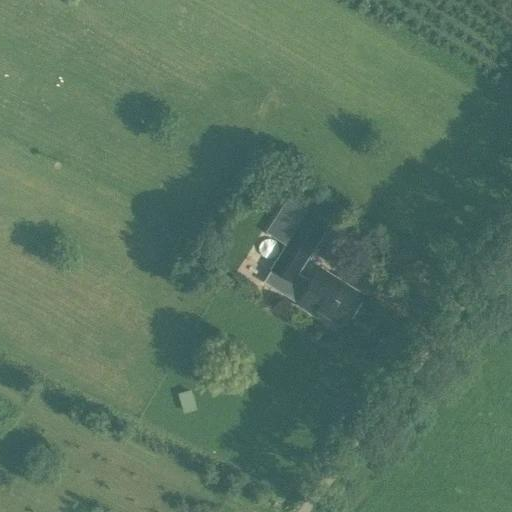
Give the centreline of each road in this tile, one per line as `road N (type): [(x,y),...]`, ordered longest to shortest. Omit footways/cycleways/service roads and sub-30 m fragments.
road 1 (unclassified): [(304,511),(511,254)]
road 2 (track): [(254,511),(0,391)]
